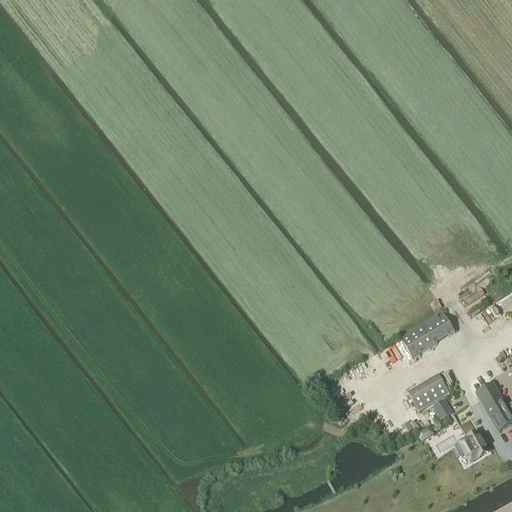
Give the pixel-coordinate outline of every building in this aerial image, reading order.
[(441,314),(399,339),(411,360),(454,334),(441,314)] [(437,377),(407,396),(418,414),(449,396),(437,377)] [(492,385),(475,396),(497,433),(511,424),(511,419),(510,417),(511,415),(511,407),(510,405),(506,408),(492,385)] [(444,402),(432,410),(440,422),(452,415),(444,402)] [(420,431),(414,435),(419,443),(425,439),(420,431)] [(476,436),(454,449),(460,459),(465,456),(469,463),(477,459),(478,459),(487,454),(482,446),(479,440),(476,436)]
